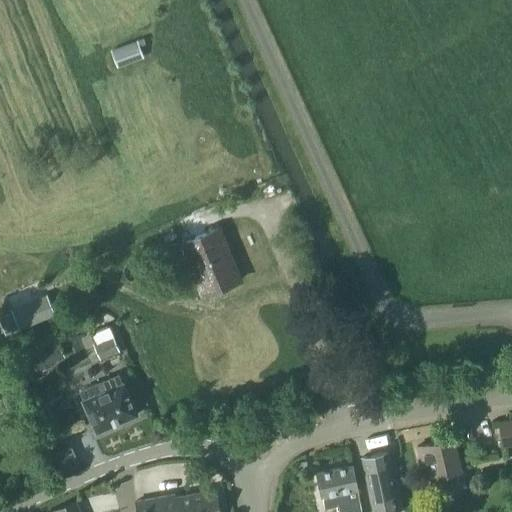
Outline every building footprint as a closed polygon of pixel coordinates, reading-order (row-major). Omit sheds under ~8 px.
[(117,67),(140,58),(135,41),(111,50),(117,67)] [(202,296),(240,281),(218,228),(181,244),(202,296)] [(73,287),(79,302),(98,294),(91,280),(73,287)] [(12,311),(0,315),(0,328),(3,336),(19,329),(20,330),(53,315),(45,295),(11,310),(12,311)] [(118,351),(108,328),(93,334),(97,344),(94,345),(100,359),(118,351)] [(48,351),(30,359),(35,370),(36,369),(38,369),(41,371),(49,367),(50,363),(53,362),(48,351)] [(136,413),(122,382),(106,389),(103,381),(80,391),(83,399),(81,400),(94,432),(94,433),(137,414),(136,413)] [(502,446),(511,444),(511,420),(498,423),(502,446)] [(448,473),(459,470),(452,439),(417,447),(420,463),(424,462),(432,496),(452,491),(448,473)] [(372,511),(398,511),(386,453),(361,458),(372,511)] [(337,511),(361,511),(352,465),(316,473),(321,497),(322,497),(324,509),(336,506),(337,511)] [(219,511),(215,490),(175,497),(175,494),(135,502),(137,511),(219,511)]
